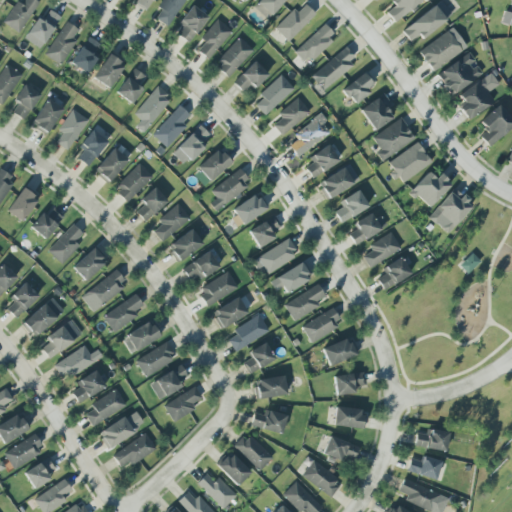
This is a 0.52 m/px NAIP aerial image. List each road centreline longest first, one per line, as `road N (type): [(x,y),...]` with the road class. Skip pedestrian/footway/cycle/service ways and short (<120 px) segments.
road 1 (residential): [(82,0),(130,29),(254,141),(373,324),(392,400)]
road 2 (residential): [(120,511),(217,422),(223,388),(137,251),(63,179),(0,135)]
road 3 (residential): [(511,195),(462,160),(340,0)]
road 4 (residential): [(120,511),(0,341)]
road 5 (residential): [(392,400),(476,381),(511,361)]
road 6 (residential): [(352,511),(374,474),(392,400)]
